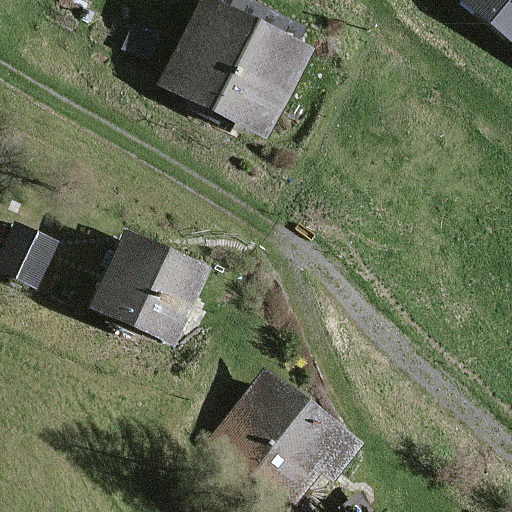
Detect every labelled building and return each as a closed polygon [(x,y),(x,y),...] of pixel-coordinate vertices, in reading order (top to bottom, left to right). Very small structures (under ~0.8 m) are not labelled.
[(511,0),(481,0),(511,26),(511,0)] [(320,64),(204,2),(157,90),(273,152),(320,64)] [(3,213),(0,228),(0,262),(47,272),(57,225),(3,213)] [(213,283),(123,239),(86,315),(175,359),(213,283)] [(313,511),(362,453),(269,379),(208,455),(278,511),(313,511)]
